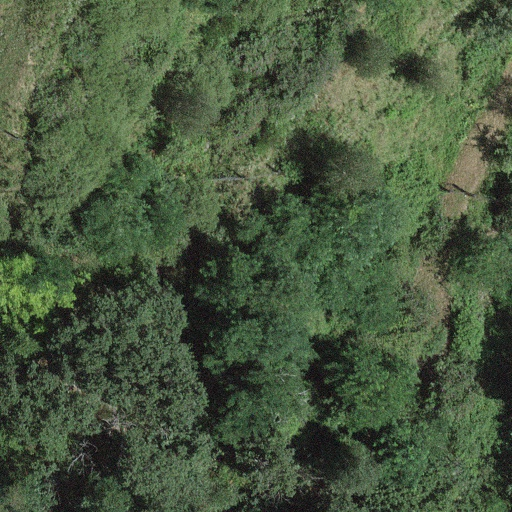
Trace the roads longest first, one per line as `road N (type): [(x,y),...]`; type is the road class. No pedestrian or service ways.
road 1 (track): [(511,72),(462,162),(435,237),(419,364)]
road 2 (track): [(208,229),(234,135),(294,0)]
